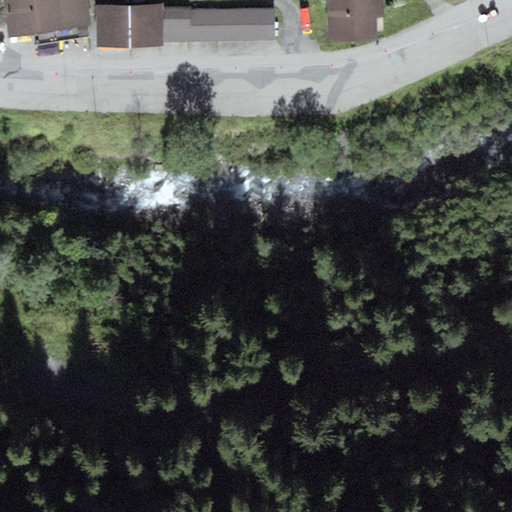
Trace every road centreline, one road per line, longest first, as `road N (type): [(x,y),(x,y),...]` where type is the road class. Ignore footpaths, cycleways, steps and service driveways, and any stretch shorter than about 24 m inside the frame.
road 1 (track): [(0,385),(203,413),(440,368),(511,346)]
road 2 (unclassified): [(496,0),(399,50),(304,76),(0,75)]
